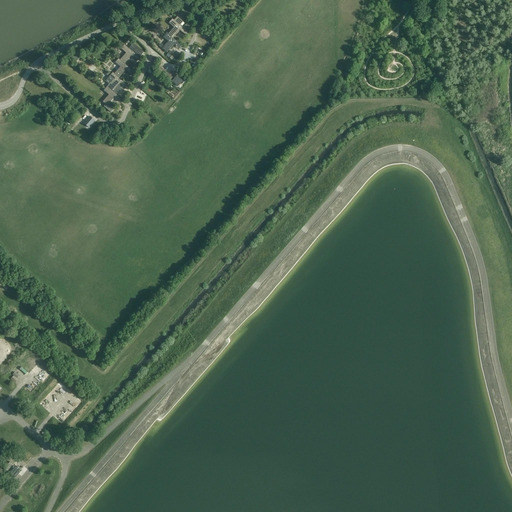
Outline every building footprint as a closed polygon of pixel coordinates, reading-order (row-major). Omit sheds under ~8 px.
[(173,38),(177,33),(180,30),(185,35),(187,32),(180,26),(183,22),(177,17),(174,20),(172,19),(169,23),(174,28),(168,35),(173,38)] [(159,46),(163,49),(162,48),(162,49),(167,53),(174,44),(179,49),(182,46),(173,38),(168,35),(167,33),(163,37),(168,42),(165,46),(161,43),(159,46)] [(126,53),(120,60),(125,64),(132,56),(137,60),(144,53),(134,43),(128,48),(124,45),(121,49),(126,53)] [(168,54),(166,56),(172,60),(173,60),(176,56),(174,54),(172,52),(170,51),(168,54)] [(125,64),(120,60),(118,59),(115,63),(120,67),(115,74),(119,78),(126,70),(131,74),(134,72),(125,64)] [(113,80),(107,87),(113,92),(120,84),(126,88),(128,86),(119,78),(115,74),(113,73),(109,77),(113,80)] [(178,75),(172,81),(178,87),(181,83),(182,84),(185,81),(178,75)] [(109,95),(103,102),(105,104),(104,106),(111,113),(113,110),(111,108),(112,107),(112,106),(113,104),(111,102),(114,98),(120,102),(122,100),(113,92),(107,87),(104,91),(109,95)] [(86,123),(84,125),(89,129),(95,122),(89,117),(85,122),(86,123)] [(10,462),(4,469),(7,471),(13,465),(10,462)]
